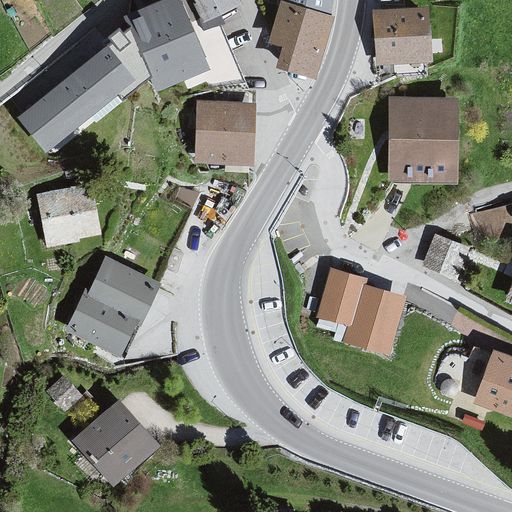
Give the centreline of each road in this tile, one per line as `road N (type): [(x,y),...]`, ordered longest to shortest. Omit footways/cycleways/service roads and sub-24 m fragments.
road 1 (secondary): [(496,511),(309,443),(264,408),(237,368),(223,331),(224,271),(304,127)]
road 2 (residential): [(304,127),(326,157),(326,216),(336,239),(392,270)]
road 3 (residential): [(115,0),(0,95)]
road 4 (residential): [(392,270),(456,217),(511,193)]
road 5 (residential): [(304,127),(246,0)]
road 6 (secondary): [(304,127),(340,53),(350,0)]
road 7 (residential): [(392,270),(511,327)]
